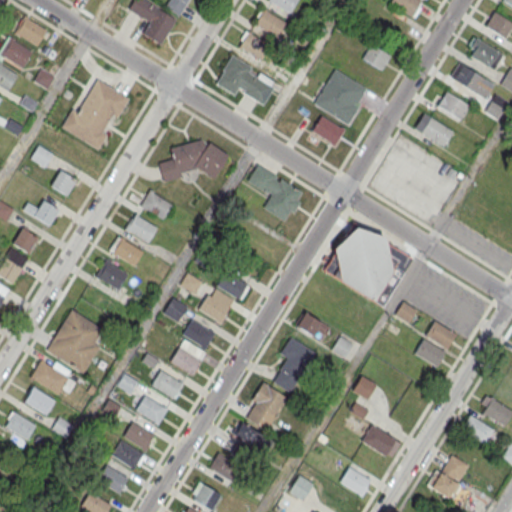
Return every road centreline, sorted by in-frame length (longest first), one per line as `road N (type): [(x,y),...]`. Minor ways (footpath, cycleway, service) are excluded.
road 1 (residential): [(144,511),(460,0)]
road 2 (residential): [(511,299),(35,0)]
road 3 (residential): [(173,86),(0,366)]
road 4 (residential): [(511,297),(379,511)]
